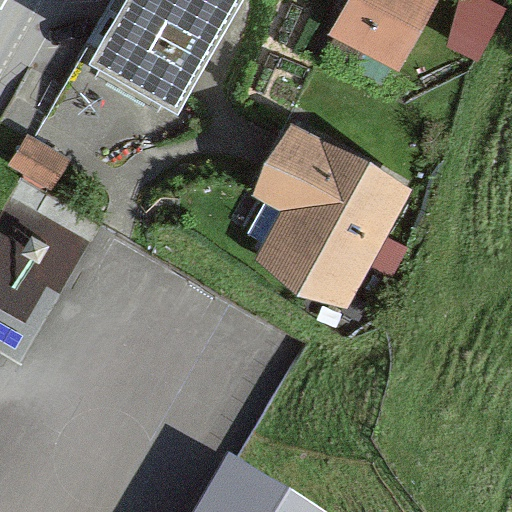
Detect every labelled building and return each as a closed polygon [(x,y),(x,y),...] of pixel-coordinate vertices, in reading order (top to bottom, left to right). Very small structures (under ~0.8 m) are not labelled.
[(125,0),(90,64),(179,113),(241,0),(125,0)] [(431,0),(353,0),(337,34),(399,65),(431,0)] [(506,8),(489,0),(457,0),(447,43),(476,60),(506,8)] [(343,302),(401,186),(291,131),(261,192),(291,207),(263,262),(343,302)] [(0,323),(42,344),(90,242),(8,204),(0,221),(0,323)] [(302,511),(224,469),(200,511),(302,511)]
